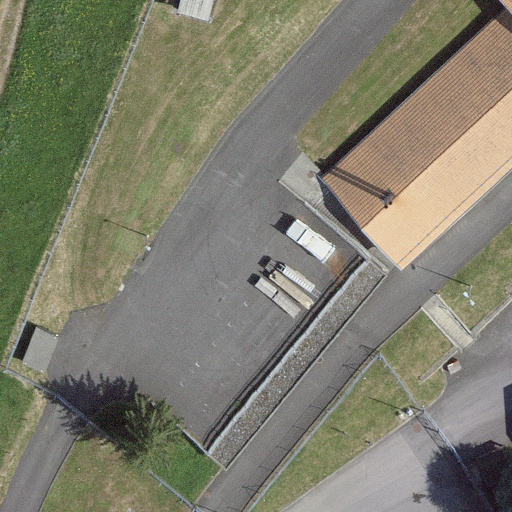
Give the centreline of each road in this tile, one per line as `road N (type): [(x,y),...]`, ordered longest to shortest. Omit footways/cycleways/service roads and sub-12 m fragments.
road 1 (residential): [(383,0),(260,144),(68,405),(26,511)]
road 2 (residential): [(511,394),(440,431),(343,511)]
